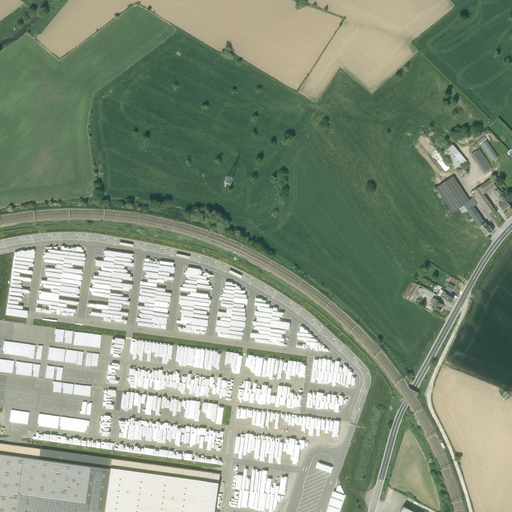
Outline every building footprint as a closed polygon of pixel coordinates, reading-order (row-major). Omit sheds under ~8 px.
[(488,140),(480,145),(491,161),(499,156),(488,140)] [(453,144),(442,153),(457,170),(467,161),(453,144)] [(479,149),(471,155),(484,173),(486,171),(487,173),(490,171),(489,169),(492,167),(479,149)] [(466,202),(470,200),(453,176),(436,188),(452,213),(459,208),(462,213),(467,210),(464,205),(465,205),(467,204),(466,202)] [(473,197),(477,204),(482,211),(485,208),(489,214),(495,210),(483,194),(490,190),(489,190),(495,185),(490,178),(485,181),(486,183),(470,193),(473,197)] [(498,189),(494,192),(501,202),(498,204),(503,210),(510,205),(498,189)] [(464,205),(467,210),(468,210),(486,236),(493,231),(489,225),(488,226),(474,206),(477,204),(473,197),(470,200),(466,202),(467,204),(465,205),(464,205)] [(416,283),(413,282),(412,281),(403,295),(409,299),(418,285),(416,283)] [(449,283),(446,288),(452,292),(455,286),(449,283)] [(441,289),(438,295),(451,302),(454,298),(447,294),(446,291),(441,289)] [(433,297),(430,302),(433,304),(431,308),(436,310),(436,309),(439,311),(440,310),(441,311),(442,308),(441,307),(442,307),(440,306),(442,304),(439,302),(440,301),(433,297)] [(5,333),(18,334),(19,321),(6,320),(5,333)] [(33,337),(44,338),(45,326),(36,325),(36,327),(39,328),(38,335),(33,335),(33,337)] [(135,351),(134,358),(145,360),(146,347),(143,347),(144,344),(140,343),(139,349),(132,348),(133,345),(135,345),(135,342),(137,342),(137,339),(132,338),(130,351),(135,351)] [(38,425),(55,427),(56,414),(40,412),(38,425)] [(0,511),(215,511),(220,474),(0,443),(0,511)] [(300,500),(298,511),(334,511),(336,505),(300,500)]
